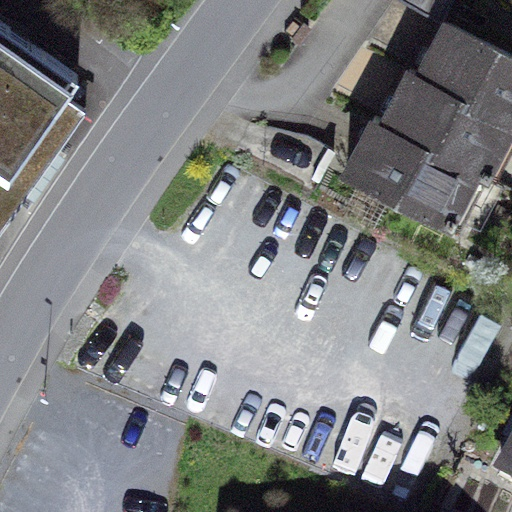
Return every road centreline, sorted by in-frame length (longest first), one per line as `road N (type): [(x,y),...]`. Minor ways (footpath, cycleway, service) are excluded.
road 1 (residential): [(166,98),(0,381)]
road 2 (residential): [(166,98),(283,109),(367,0)]
road 3 (residential): [(239,0),(166,98)]
